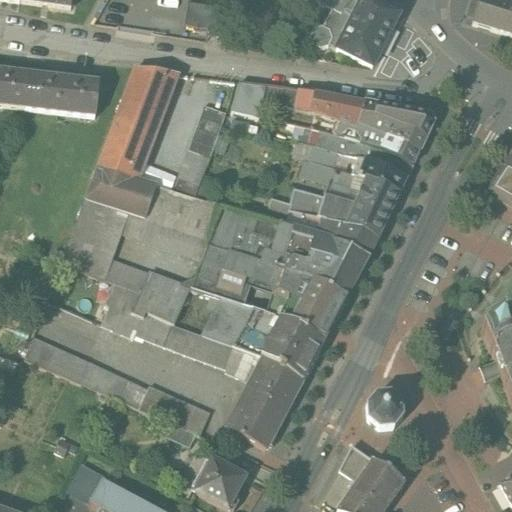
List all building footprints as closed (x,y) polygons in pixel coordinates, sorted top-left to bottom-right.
[(71,0),(19,0),(19,5),(70,12),(71,0)] [(379,8),(363,0),(361,0),(361,1),(359,0),(327,0),(323,9),(338,17),(330,34),(321,29),(313,32),(309,40),(312,48),(320,52),(329,49),(336,52),(335,52),(371,70),(379,55),(380,56),(392,33),(390,32),(398,17),(379,8)] [(511,0),(511,6),(489,1),(489,0),(472,0),(468,18),(474,20),(472,28),(511,39),(511,0)] [(212,9),(188,5),(185,29),(208,32),(212,9)] [(230,11),(212,9),(208,32),(208,37),(225,40),(230,11)] [(175,77),(134,72),(96,173),(135,184),(175,77)] [(28,77),(0,73),(0,110),(23,113),(28,77)] [(97,85),(28,77),(23,113),(93,121),(97,85)] [(264,89),(239,86),(231,114),(259,120),(261,108),(260,108),(264,89)] [(314,97),(285,92),(264,89),(260,108),(261,108),(310,116),(314,97)] [(330,100),(314,97),(310,116),(326,122),(330,100)] [(418,154),(387,139),(358,128),(364,106),(330,100),(326,122),(338,126),(334,139),(348,143),(379,153),(380,153),(411,168),(418,154)] [(428,119),(364,106),(358,128),(387,139),(418,154),(431,125),(428,119)] [(203,109),(187,153),(209,162),(209,161),(222,128),(225,117),(203,109)] [(411,168),(380,153),(379,153),(348,143),(343,158),(357,162),(373,167),(405,182),(411,168)] [(307,165),(330,172),(333,161),(337,161),(339,157),(311,148),(307,165)] [(209,162),(188,155),(172,196),(193,203),(209,162)] [(511,157),(502,172),(511,178),(511,157)] [(405,182),(373,167),(357,162),(352,179),(365,183),(365,182),(366,182),(398,197),(405,182)] [(307,165),(304,165),(289,214),(317,223),(322,208),(333,173),(330,172),(307,165)] [(511,178),(502,172),(488,192),(511,209),(511,178)] [(135,184),(96,173),(84,204),(126,218),(136,185),(135,184)] [(366,182),(365,182),(365,183),(346,230),(376,242),(398,197),(366,182)] [(143,223),(153,190),(136,185),(126,218),(143,223)] [(172,196),(153,190),(143,223),(208,244),(206,249),(229,257),(236,230),(240,217),(193,203),(172,196)] [(288,214),(290,205),(271,202),(269,210),(288,214)] [(126,218),(84,204),(60,268),(112,288),(104,307),(109,309),(118,312),(127,294),(139,298),(130,317),(130,318),(142,323),(144,318),(172,330),(190,293),(221,303),(251,313),(289,326),(298,309),(271,297),(272,295),(237,283),(234,294),(194,280),(200,264),(206,249),(208,244),(143,223),(126,218)] [(324,259),(331,244),(318,240),(284,230),(240,217),(236,230),(284,247),(286,245),(324,259)] [(346,230),(341,228),(341,230),(323,225),(318,240),(331,244),(368,260),(376,242),(346,230)] [(368,260),(331,244),(324,259),(316,274),(278,261),(275,274),(279,275),(311,285),(312,284),(346,300),(368,260)] [(229,257),(206,249),(201,264),(200,264),(194,280),(234,294),(237,283),(272,295),(271,297),(298,309),(305,295),(276,285),(279,275),(275,274),(245,262),(229,257)] [(346,300),(312,284),(311,285),(279,275),(276,285),(305,295),(298,309),(289,326),(317,340),(317,341),(322,345),(346,300)] [(251,313),(221,303),(200,340),(230,351),(251,313)] [(118,312),(109,309),(100,328),(131,342),(133,338),(135,339),(142,323),(130,318),(130,317),(118,312)] [(289,326),(288,326),(251,313),(230,351),(232,352),(260,363),(266,365),(301,385),(322,345),(317,341),(317,340),(289,326)] [(172,330),(144,318),(142,323),(135,339),(163,351),(172,330)] [(511,323),(479,336),(489,359),(491,359),(493,367),(478,373),(483,389),(500,382),(503,390),(502,391),(511,413),(511,323)] [(200,340),(172,330),(163,351),(224,373),(232,352),(200,340)] [(86,364),(32,341),(23,363),(76,386),(86,364)] [(301,385),(266,365),(260,363),(229,423),(234,425),(229,434),(265,454),(301,385)] [(107,375),(86,364),(76,386),(98,396),(107,375)] [(32,377),(22,372),(6,405),(0,402),(0,430),(1,431),(12,408),(16,410),(32,377)] [(146,393),(107,375),(98,396),(137,413),(146,393)] [(146,393),(137,413),(170,427),(195,438),(199,440),(209,417),(147,390),(146,393)] [(375,397),(365,409),(367,424),(378,432),(393,432),(403,420),(401,406),(389,396),(375,397)] [(195,438),(170,427),(164,440),(189,452),(195,438)] [(384,511),(402,486),(352,451),(339,474),(357,487),(340,511),(384,511)] [(211,463),(194,496),(225,511),(234,511),(237,506),(236,501),(233,499),(243,480),(211,463)] [(511,511),(511,481),(498,491),(510,511),(511,511)] [(153,511),(101,484),(88,509),(94,511),(153,511)]
